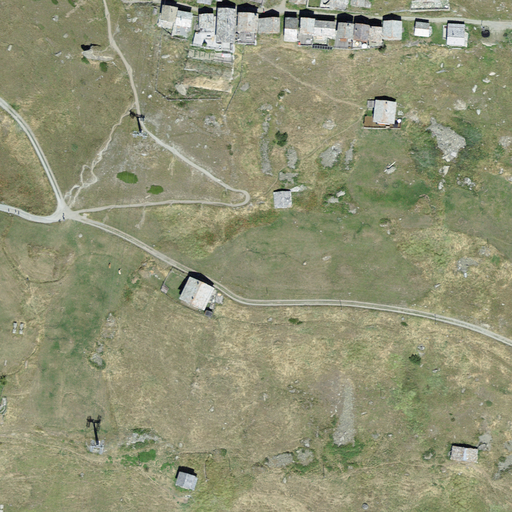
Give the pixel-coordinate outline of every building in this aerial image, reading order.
[(183,11),(164,9),(163,24),(182,26),(183,11)] [(236,13),(219,13),(220,45),(237,45),(236,13)] [(259,15),(240,15),(240,34),(259,34),(259,15)] [(215,16),(199,17),(200,32),(216,31),(215,16)] [(278,18),(263,20),(264,35),(279,34),(278,18)] [(302,19),(286,20),(287,44),(302,44),(302,19)] [(319,20),(304,20),(304,36),(318,37),(319,20)] [(405,23),(386,23),(386,41),(405,41),(405,23)] [(337,25),(319,24),(319,37),(337,38),(337,25)] [(356,25),(342,25),(342,41),(356,41),(356,25)] [(431,25),(418,25),(418,38),(431,38),(431,25)] [(468,26),(450,27),(451,49),(469,48),(468,26)] [(373,27),(360,27),(360,43),(372,44),(373,27)] [(386,30),(373,30),(373,44),(386,44),(386,30)] [(396,103),(375,101),(373,124),(394,126),(396,103)] [(290,191),(273,193),(274,210),(292,209),(290,191)] [(215,291),(192,282),(184,302),(207,311),(215,291)] [(479,451),(451,448),(450,461),(478,464),(479,451)] [(200,479),(182,476),(180,489),(198,492),(200,479)]
